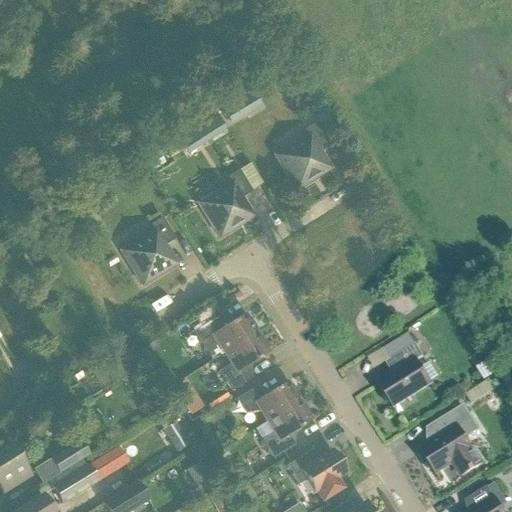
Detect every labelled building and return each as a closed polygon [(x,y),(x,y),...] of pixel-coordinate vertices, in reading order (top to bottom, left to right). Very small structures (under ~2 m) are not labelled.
[(238,100),(221,111),(230,124),(246,114),(238,100)] [(214,116),(195,128),(205,142),(223,130),(214,116)] [(295,191),(323,174),(320,168),(326,164),(318,151),(328,145),(315,123),(304,130),(308,136),(274,157),(295,191)] [(109,128),(94,136),(104,152),(118,144),(109,128)] [(231,184),(197,205),(218,239),(246,221),(243,216),(249,212),(241,199),(251,192),(238,171),(227,178),(231,184)] [(7,198),(0,201),(0,216),(3,223),(17,215),(7,198)] [(112,199),(95,209),(100,216),(116,205),(112,199)] [(120,252),(141,287),(169,269),(165,263),(172,259),(164,247),(174,240),(161,219),(150,225),(154,231),(120,252)] [(214,319),(192,332),(211,362),(223,355),(256,334),(244,314),(220,329),(214,319)] [(218,373),(223,381),(230,392),(251,379),(245,368),(268,353),(256,334),(223,355),(230,366),(218,373)] [(392,375),(378,384),(392,407),(429,383),(415,361),(422,357),(409,335),(383,351),(389,360),(384,363),(392,375)] [(482,365),(475,369),(483,382),(490,377),(493,375),(485,363),(482,365)] [(192,371),(180,377),(196,406),(208,400),(192,371)] [(256,387),(234,400),(244,415),(259,412),(265,423),(299,402),(286,382),(263,397),(256,387)] [(261,443),(265,449),(272,460),(294,447),(287,436),(311,421),(299,402),(265,423),(274,436),(261,443)] [(434,474),(451,463),(460,477),(480,465),(464,438),(476,430),(462,407),(426,430),(434,442),(420,451),(434,474)] [(181,431),(191,427),(184,412),(174,417),(181,431)] [(48,462),(56,475),(86,457),(78,444),(48,462)] [(0,489),(2,493),(28,477),(9,448),(0,453),(0,489)] [(305,481),(312,492),(314,491),(320,502),(331,495),(340,490),(333,479),(343,473),(331,453),(320,459),(314,449),(286,466),(298,485),(305,481)] [(108,452),(86,466),(85,465),(50,488),(61,505),(97,483),(96,481),(117,468),(108,452)] [(185,472),(199,495),(211,488),(196,464),(185,472)] [(244,465),(228,475),(235,486),(251,476),(244,465)] [(472,511),(501,511),(499,508),(506,503),(494,484),(466,501),(472,511)] [(137,511),(149,505),(138,487),(103,508),(105,511),(137,511)] [(28,505),(16,511),(50,511),(40,496),(28,504),(28,505)] [(367,511),(364,505),(353,511),(347,501),(329,511),(367,511)]
